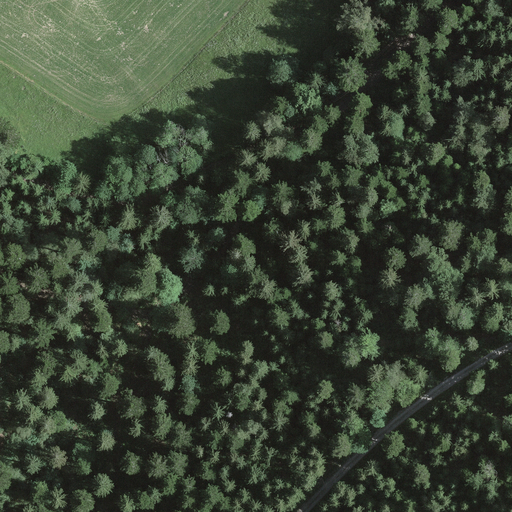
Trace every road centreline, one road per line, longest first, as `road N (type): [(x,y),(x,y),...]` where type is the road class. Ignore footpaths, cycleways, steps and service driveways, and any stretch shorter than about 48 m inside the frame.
road 1 (track): [(449,0),(334,110),(143,200),(98,199),(0,160)]
road 2 (track): [(511,347),(397,422),(304,511)]
road 3 (track): [(361,0),(511,22)]
